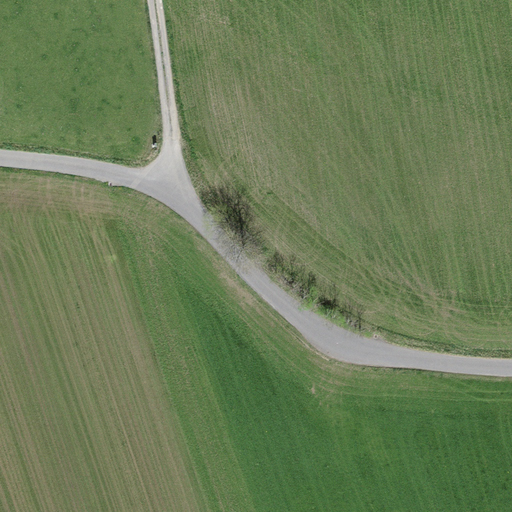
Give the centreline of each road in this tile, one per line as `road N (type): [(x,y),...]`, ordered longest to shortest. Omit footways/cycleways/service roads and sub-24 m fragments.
road 1 (unclassified): [(0,159),(100,174),(171,200),(314,326),(359,349),(428,364),(511,364)]
road 2 (track): [(171,200),(154,0)]
